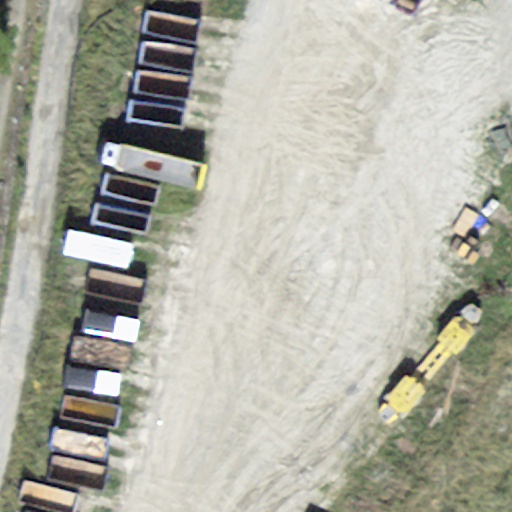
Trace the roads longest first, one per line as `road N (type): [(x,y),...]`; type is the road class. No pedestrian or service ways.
road 1 (track): [(149,511),(273,0)]
road 2 (track): [(63,0),(0,417)]
